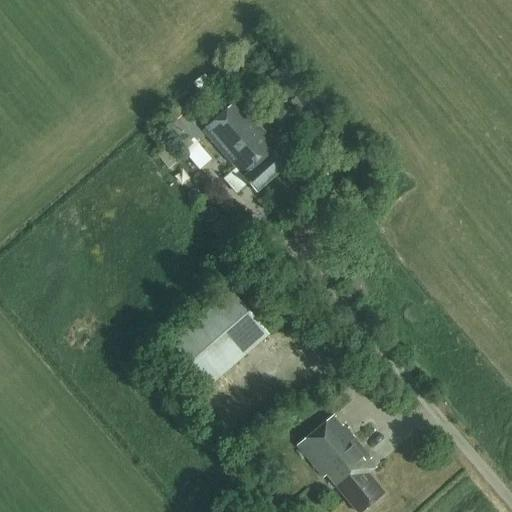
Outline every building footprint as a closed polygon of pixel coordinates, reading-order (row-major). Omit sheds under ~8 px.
[(304,122),(324,106),(290,61),(269,77),(304,122)] [(203,73),(195,78),(210,103),(218,98),(203,73)] [(239,99),(219,115),(256,158),(254,160),(271,179),(284,169),(271,154),(273,152),(259,134),(265,129),(239,99)] [(256,158),(219,115),(202,130),(242,178),(255,193),(271,179),(254,160),(256,158)] [(229,290),(169,342),(208,388),(269,335),(229,290)] [(356,511),(360,511),(382,494),(360,467),(370,459),(334,417),(297,448),(324,480),(328,477),(356,511)]
